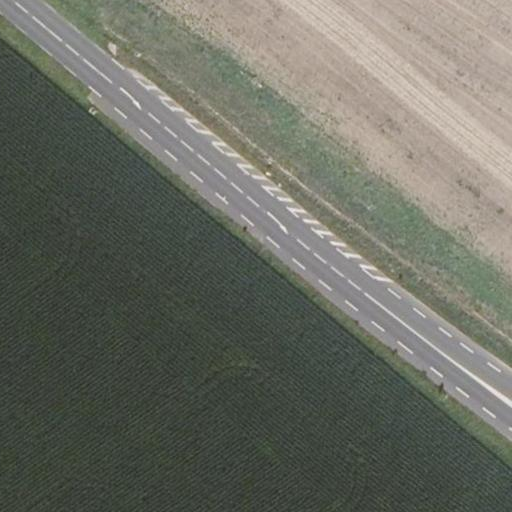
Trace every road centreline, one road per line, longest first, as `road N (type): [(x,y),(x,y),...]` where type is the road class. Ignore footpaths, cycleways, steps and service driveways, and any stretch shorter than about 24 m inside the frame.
road 1 (primary): [(20,0),(374,289)]
road 2 (primary): [(374,289),(511,409)]
road 3 (primary): [(511,379),(374,289)]
